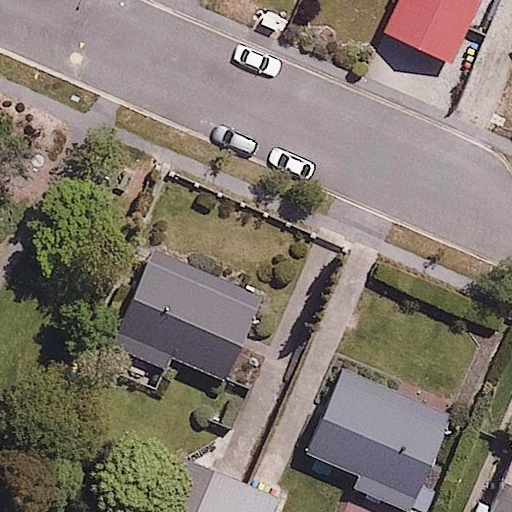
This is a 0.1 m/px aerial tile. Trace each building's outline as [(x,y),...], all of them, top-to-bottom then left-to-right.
[(474,0),(394,0),(383,25),(450,55),(474,0)] [(263,293),(152,244),(110,340),(164,363),(169,352),(227,377),(263,293)] [(406,511),(452,414),(342,363),(304,445),(364,472),(345,511),(406,511)] [(511,511),(511,459),(489,511),(511,511)] [(268,511),(273,502),(209,472),(190,511),(268,511)]
